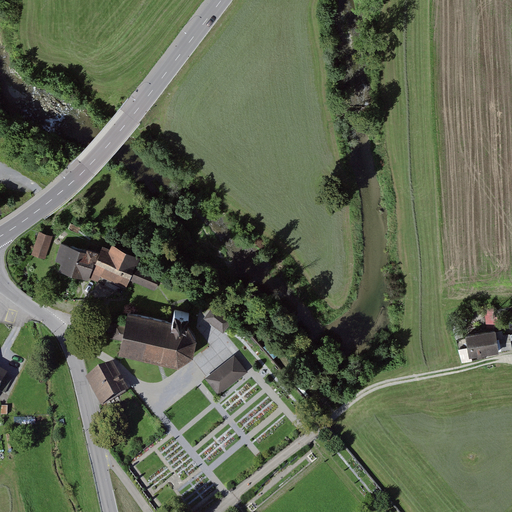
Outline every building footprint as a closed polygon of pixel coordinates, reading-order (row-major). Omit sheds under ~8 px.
[(54,238),(39,233),(31,255),(47,260),(54,238)] [(102,248),(99,254),(62,244),(57,261),(63,262),(62,269),(75,274),(99,281),(103,272),(128,283),(131,277),(154,287),(158,277),(134,266),(138,256),(114,245),(110,252),(102,248)] [(216,306),(207,319),(224,331),(233,318),(216,306)] [(172,322),(129,312),(126,326),(116,324),(114,330),(113,337),(122,339),(119,351),(178,365),(192,356),(196,339),(186,325),(189,314),(175,310),(172,322)] [(511,348),(511,331),(501,332),(502,349),(511,348)] [(465,337),(469,360),(499,355),(496,332),(465,337)] [(246,371),(234,357),(208,379),(220,394),(246,371)] [(133,396),(118,365),(88,379),(103,410),(133,396)]
